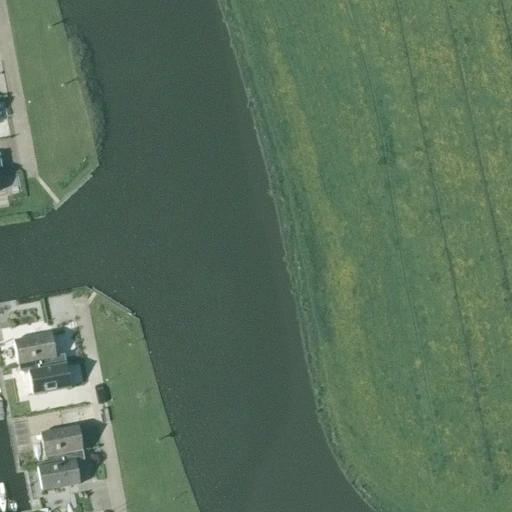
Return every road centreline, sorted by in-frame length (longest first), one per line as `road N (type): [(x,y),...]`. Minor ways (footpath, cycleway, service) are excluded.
road 1 (residential): [(79,303),(118,511)]
road 2 (residential): [(29,169),(0,9)]
